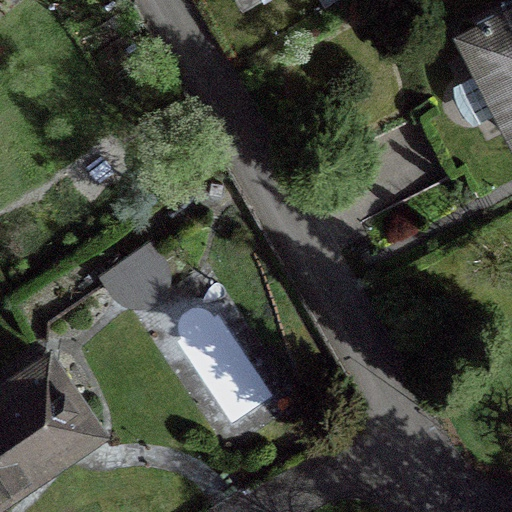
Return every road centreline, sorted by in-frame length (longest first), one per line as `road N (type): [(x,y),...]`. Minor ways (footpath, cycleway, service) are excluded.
road 1 (residential): [(160,0),(399,428)]
road 2 (residential): [(266,511),(399,428)]
